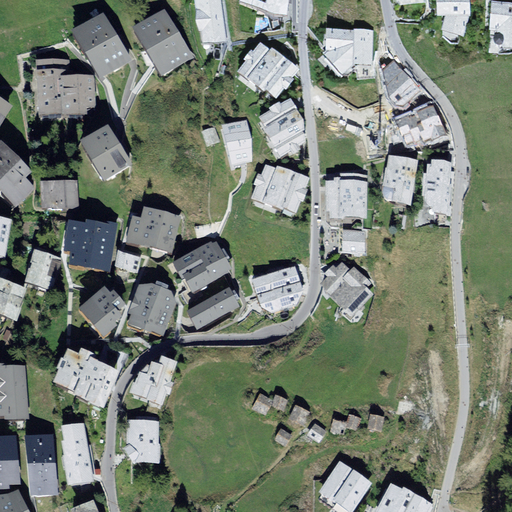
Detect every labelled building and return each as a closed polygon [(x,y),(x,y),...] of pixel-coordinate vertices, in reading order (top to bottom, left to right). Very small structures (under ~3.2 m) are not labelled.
[(219,0),(191,0),(197,43),(225,39),(219,0)] [(239,0),(239,3),(274,16),(287,16),(288,0),(239,0)] [(468,0),(435,0),(439,36),(461,41),(468,18),(468,0)] [(511,3),(490,3),(488,50),(511,51),(511,3)] [(163,9),(128,33),(161,80),(196,56),(163,9)] [(105,17),(71,38),(97,82),(132,61),(105,17)] [(373,31),(323,30),(323,61),(338,78),(351,69),(356,79),(372,78),(373,31)] [(256,46),(234,78),(274,104),(295,72),(256,46)] [(426,91),(396,59),(375,78),(405,110),(426,91)] [(33,64),(38,120),(94,114),(91,80),(73,78),(71,60),(33,64)] [(0,129),(11,111),(0,104),(0,129)] [(407,152),(448,136),(436,105),(395,121),(407,152)] [(285,106),(254,122),(275,164),(306,148),(285,106)] [(247,122),(222,130),(231,170),(251,164),(251,144),(247,122)] [(222,144),(214,125),(197,132),(205,151),(222,144)] [(106,128),(77,147),(100,180),(129,161),(106,128)] [(0,199),(12,211),(36,184),(0,151),(0,199)] [(308,180),(264,163),(248,204),(292,221),(308,180)] [(414,173),(383,165),(373,207),(404,214),(414,173)] [(442,223),(445,172),(420,170),(417,222),(442,223)] [(367,226),(369,179),(328,177),(326,224),(367,226)] [(77,184),(39,185),(40,212),(78,211),(77,184)] [(179,219),(132,210),(125,247),(173,255),(179,219)] [(111,225),(67,222),(64,267),(108,270),(111,225)] [(367,230),(340,231),(341,253),(368,252),(367,230)] [(210,240),(165,265),(181,293),(226,267),(210,240)] [(141,258),(116,251),(112,269),(136,275),(141,258)] [(59,261),(32,253),(23,286),(50,294),(59,261)] [(374,294),(341,262),(316,287),(349,319),(374,294)] [(0,318),(13,323),(23,290),(3,284),(7,270),(0,267),(0,318)] [(295,267),(253,281),(264,315),(294,305),(304,294),(295,267)] [(174,298),(142,284),(123,328),(155,341),(174,298)] [(226,290),(184,314),(194,331),(236,307),(226,290)] [(108,296),(102,292),(78,314),(100,339),(114,328),(113,323),(122,314),(119,310),(125,304),(112,293),(108,296)] [(117,372),(68,349),(49,389),(98,412),(117,372)] [(130,384),(127,396),(161,412),(170,378),(174,363),(156,359),(153,365),(150,365),(146,378),(136,375),(133,385),(130,384)] [(0,419),(27,417),(23,369),(0,371),(0,419)] [(263,414),(270,400),(254,392),(247,406),(263,414)] [(275,395),(270,406),(281,412),(287,401),(275,395)] [(307,410),(294,405),(288,420),(301,425),(307,410)] [(382,414),(368,413),(366,429),(380,430),(382,414)] [(359,417),(348,415),(345,429),(355,431),(359,417)] [(345,424),(333,419),(327,432),(340,437),(345,424)] [(324,430),(312,424),(306,437),(317,443),(324,430)] [(133,462),(157,462),(157,426),(133,427),(133,462)] [(92,485),(81,427),(55,431),(66,490),(92,485)] [(292,436),(280,429),(273,441),(284,448),(292,436)] [(50,436),(21,439),(28,501),(56,499),(50,436)] [(14,437),(0,438),(0,491),(19,490),(14,437)] [(345,511),(367,483),(338,461),(314,492),(340,511),(345,511)] [(428,511),(430,508),(389,487),(376,511),(428,511)] [(26,511),(16,490),(0,497),(0,511),(26,511)] [(92,511),(89,503),(69,511),(92,511)]
